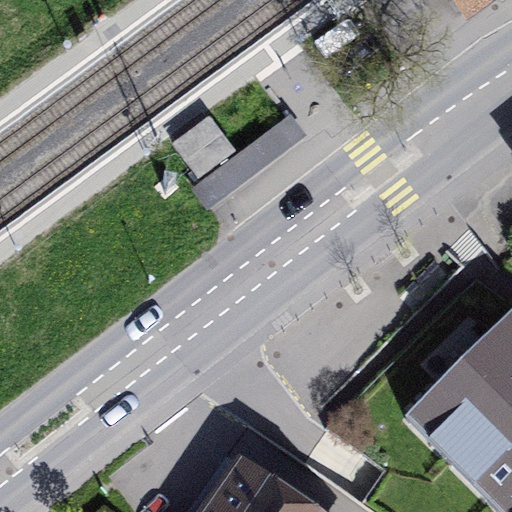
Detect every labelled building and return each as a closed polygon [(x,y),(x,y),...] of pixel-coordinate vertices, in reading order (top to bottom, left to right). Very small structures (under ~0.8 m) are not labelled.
[(453,0),(463,13),(480,0),(453,0)] [(248,91),(220,111),(232,126),(259,107),(248,91)] [(210,119),(174,146),(198,179),(234,152),(210,119)] [(290,121),(201,187),(212,202),(301,135),(290,121)] [(434,405),(511,484),(511,331),(510,330),(434,405)] [(324,511),(265,470),(235,511),(324,511)]
